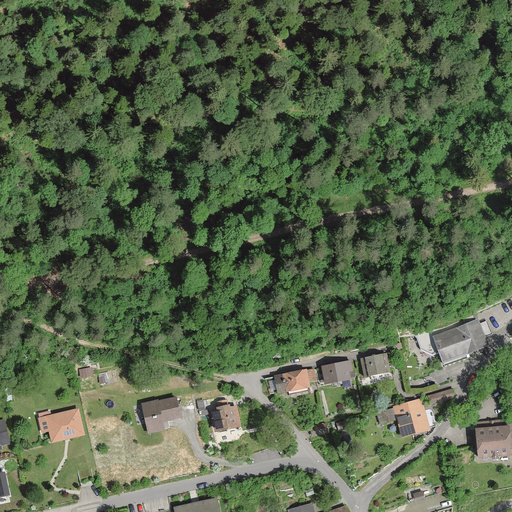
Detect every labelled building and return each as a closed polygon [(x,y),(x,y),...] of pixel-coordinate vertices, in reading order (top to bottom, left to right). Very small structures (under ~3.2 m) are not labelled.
[(488,322),(481,325),(480,321),(463,327),(461,322),(439,330),(415,335),(421,351),(433,356),(439,353),(445,369),(471,359),(469,354),(491,346),(487,337),(493,335),(488,322)] [(392,342),(395,349),(405,345),(402,338),(392,342)] [(388,355),(361,361),(365,379),(392,373),(388,355)] [(354,373),(352,362),(322,368),(325,387),(352,381),(351,374),(354,373)] [(81,369),(83,379),(97,376),(94,366),(81,369)] [(317,383),(314,369),(282,376),(286,394),(311,389),(310,385),(317,383)] [(111,380),(112,386),(128,383),(127,377),(111,380)] [(454,390),(429,397),(431,406),(456,398),(454,390)] [(142,406),(149,436),(166,432),(165,424),(182,420),(177,398),(142,406)] [(408,402),(409,405),(377,414),(381,427),(399,422),(403,436),(417,432),(417,435),(431,431),(431,430),(437,428),(432,410),(425,412),(421,398),(408,402)] [(229,401),(217,403),(219,411),(211,413),(216,434),(242,429),(238,407),(230,408),(229,401)] [(41,428),(47,427),(52,444),(85,436),(78,410),(47,418),(46,414),(38,416),(41,428)] [(5,420),(0,421),(0,448),(11,447),(5,420)] [(353,423),(344,426),(346,431),(355,429),(353,423)] [(325,425),(311,428),(313,438),(328,434),(325,425)] [(511,427),(477,431),(481,461),(511,457),(511,439),(511,427)] [(246,443),(251,457),(272,450),(267,436),(246,443)] [(0,499),(13,497),(9,477),(2,478),(0,467),(0,499)] [(78,473),(82,489),(95,486),(92,470),(78,473)] [(441,482),(405,492),(409,504),(445,494),(441,482)] [(220,511),(217,500),(175,510),(175,511),(220,511)]
